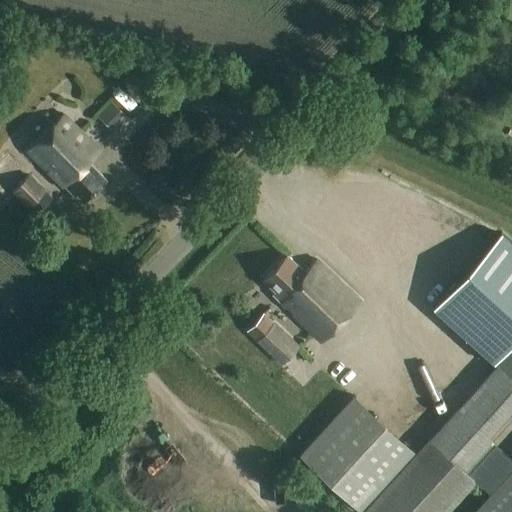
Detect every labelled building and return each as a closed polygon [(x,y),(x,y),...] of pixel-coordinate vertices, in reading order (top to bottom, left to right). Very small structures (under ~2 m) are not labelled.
[(85,203),(106,181),(88,163),(101,151),(64,114),(26,153),(60,187),(64,187),(73,196),(78,196),(85,203)] [(12,190),(36,214),(53,198),(29,174),(12,190)] [(433,308),(494,363),(511,343),(511,240),(502,232),(433,308)] [(321,340),(361,298),(316,256),(304,269),(287,254),(263,279),(276,291),(273,295),(321,340)] [(245,332),(281,366),(299,348),(263,314),(245,332)] [(447,511),(511,440),(511,346),(362,511),(447,511)] [(298,457),(358,511),(359,511),(413,452),(352,397),(298,457)] [(511,511),(511,468),(472,511),(511,511)]
